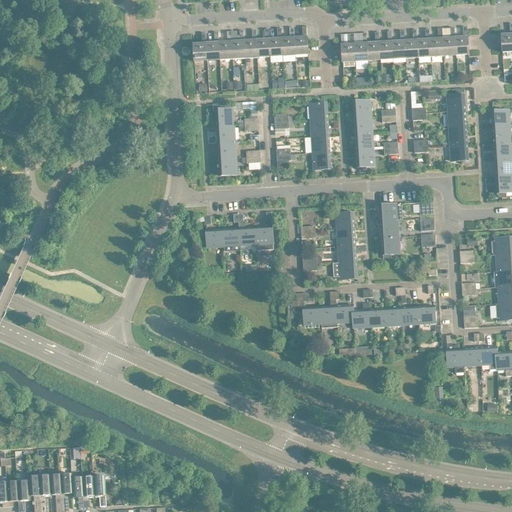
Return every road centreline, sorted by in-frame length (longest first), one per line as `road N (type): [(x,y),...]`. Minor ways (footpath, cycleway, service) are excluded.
road 1 (residential): [(452,279),(297,289),(289,190)]
road 2 (secondary): [(511,479),(383,458),(290,423)]
road 3 (secondary): [(280,457),(489,511)]
road 4 (secondary): [(97,374),(280,457)]
road 5 (secondary): [(290,423),(111,345)]
road 6 (residential): [(177,197),(168,23)]
road 7 (residential): [(111,345),(177,197)]
road 8 (secondary): [(111,345),(0,295)]
